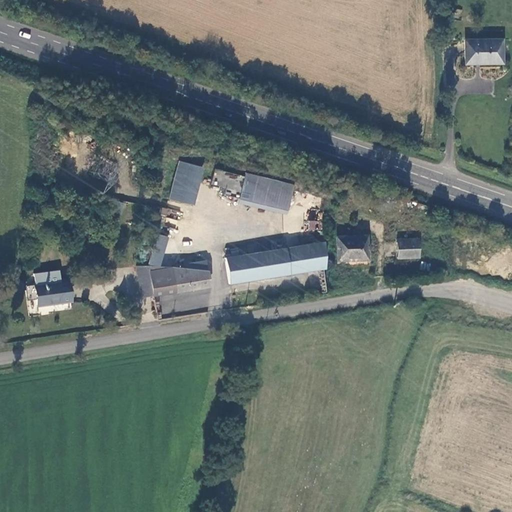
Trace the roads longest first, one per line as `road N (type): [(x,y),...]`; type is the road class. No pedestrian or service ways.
road 1 (primary): [(511,204),(0,30)]
road 2 (unclassified): [(511,306),(455,291),(382,296),(0,360)]
